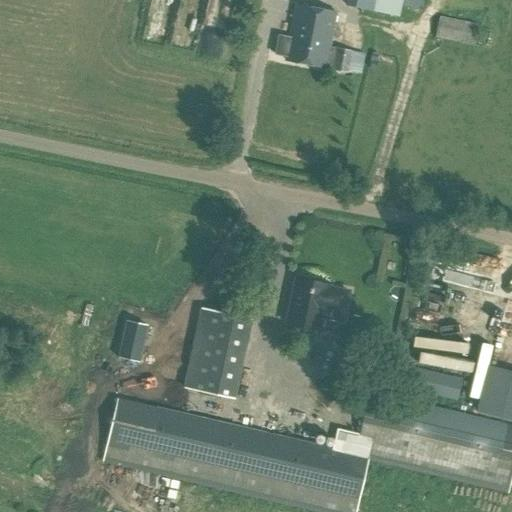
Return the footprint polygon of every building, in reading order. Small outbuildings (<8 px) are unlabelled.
[(197,0),(188,39),(211,45),(222,0),(197,0)] [(344,0),(344,4),(397,15),(399,4),(419,8),(420,0),(344,0)] [(275,53),(274,55),(284,57),(284,60),(324,67),(347,72),(352,51),(328,46),(334,12),(294,5),(288,35),(288,36),(278,35),(275,53)] [(481,32),(482,10),(429,8),(428,30),(481,32)] [(455,32),(444,82),(469,88),(480,37),(455,32)] [(420,232),(419,250),(438,252),(439,233),(420,232)] [(438,252),(434,267),(460,273),(463,258),(438,252)] [(294,277),(285,322),(322,329),(323,319),(344,323),(350,290),(329,286),(330,283),(294,277)] [(200,311),(186,389),(233,398),(248,319),(200,311)] [(127,321),(119,358),(139,362),(147,326),(127,321)] [(386,362),(381,382),(456,400),(461,381),(386,362)] [(120,403),(106,465),(315,511),(358,511),(370,461),(511,492),(511,486),(511,426),(370,394),(361,437),(339,432),(335,452),(120,403)]
